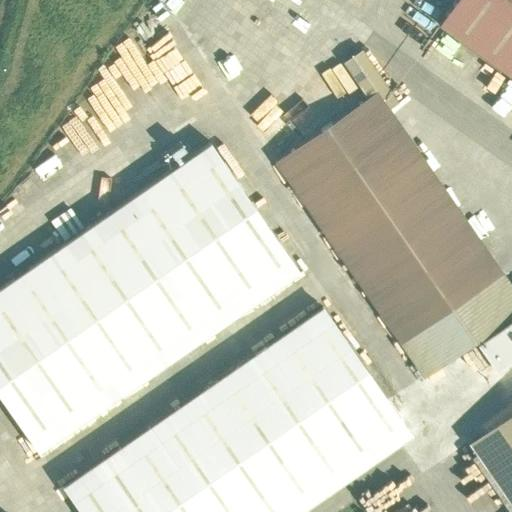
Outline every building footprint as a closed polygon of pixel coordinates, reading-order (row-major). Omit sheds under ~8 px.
[(511,0),(454,0),(439,22),(511,74),(511,0)] [(285,36),(297,45),(312,26),(299,17),(285,36)] [(367,95),(275,158),(447,407),(511,362),(511,288),(387,108),(398,101),(361,47),(343,60),(367,95)] [(266,115),(282,97),(275,91),(259,110),(266,115)] [(208,139),(0,282),(0,396),(37,449),(297,268),(208,139)] [(320,304),(61,483),(81,511),(291,511),(408,431),(320,304)] [(511,408),(471,436),(511,494),(511,408)]
